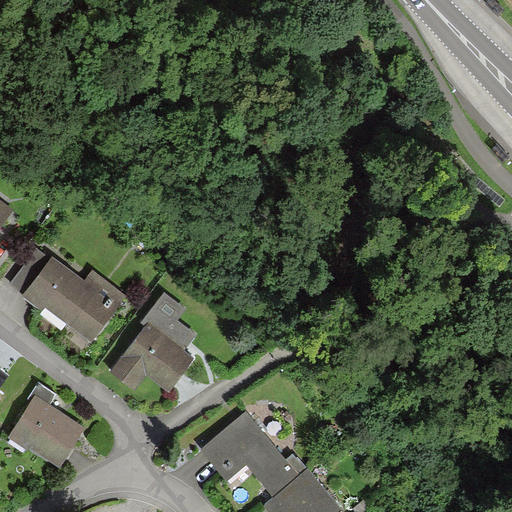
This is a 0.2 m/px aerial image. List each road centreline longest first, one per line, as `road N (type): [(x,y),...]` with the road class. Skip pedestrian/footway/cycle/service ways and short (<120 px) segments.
road 1 (residential): [(99,0),(359,97),(417,156),(511,230)]
road 2 (track): [(381,0),(450,116),(482,161),(511,185)]
road 3 (residential): [(132,469),(133,437),(124,420),(0,319)]
